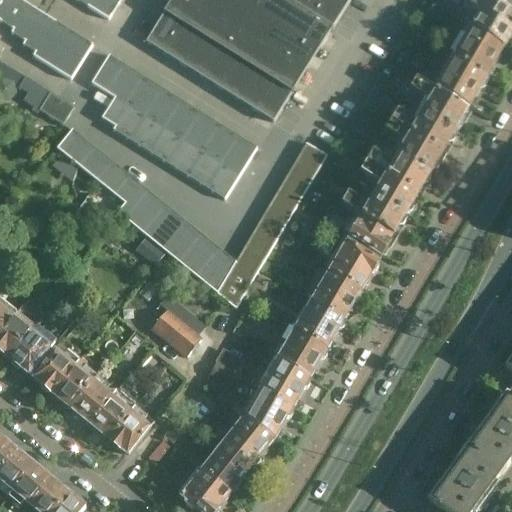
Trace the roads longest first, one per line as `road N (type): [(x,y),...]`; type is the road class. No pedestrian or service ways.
road 1 (residential): [(511,120),(281,511)]
road 2 (secondary): [(511,166),(308,511)]
road 3 (secondary): [(356,511),(483,300)]
road 4 (residential): [(381,511),(492,326),(483,300)]
road 5 (residential): [(0,404),(132,511)]
